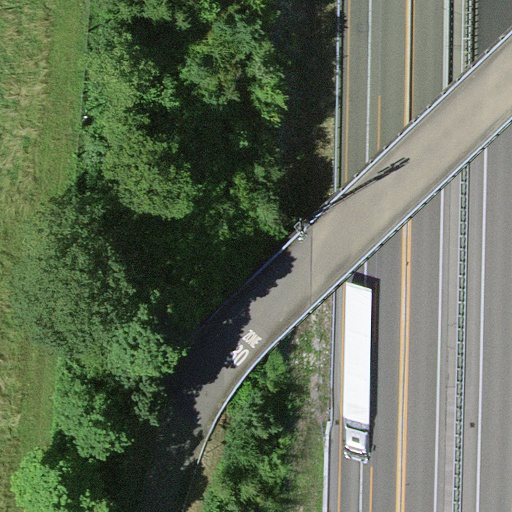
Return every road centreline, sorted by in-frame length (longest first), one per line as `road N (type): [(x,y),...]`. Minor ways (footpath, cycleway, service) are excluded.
road 1 (residential): [(511,73),(229,340),(174,440),(151,511)]
road 2 (track): [(72,0),(27,511)]
road 3 (motorway): [(414,0),(399,511)]
